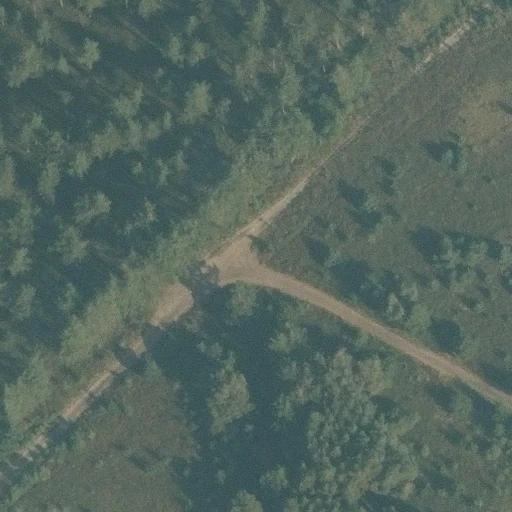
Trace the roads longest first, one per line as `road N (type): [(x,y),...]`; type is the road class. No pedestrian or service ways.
road 1 (track): [(511,410),(358,322),(247,273),(184,307)]
road 2 (track): [(184,307),(0,485)]
road 3 (track): [(184,307),(0,201)]
